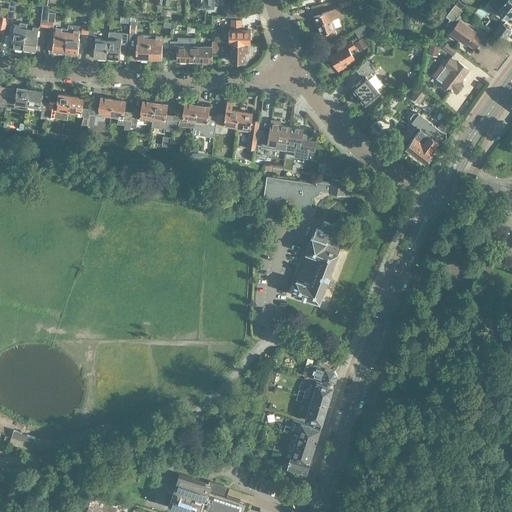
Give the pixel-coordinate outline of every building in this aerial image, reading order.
[(511,0),(505,0),(506,0),(505,0),(498,0),(493,7),(501,13),(500,14),(503,17),(504,16),(507,18),(509,16),(511,18),(511,0)] [(224,4),(224,16),(237,16),(237,10),(230,10),(230,4),(224,4)] [(447,23),(450,26),(448,29),(450,31),(450,32),(466,44),(468,43),(475,48),(476,47),(479,49),(483,43),(480,41),(482,39),(474,34),(475,32),(459,20),(462,16),(459,14),(462,10),(455,4),(447,16),(450,19),(447,23)] [(43,5),(40,26),(47,27),(49,12),(50,6),(43,5)] [(338,7),(313,16),(320,35),(321,34),(323,39),(330,36),(328,32),(335,29),(331,19),(341,16),(338,7)] [(8,17),(7,22),(13,23),(15,11),(9,10),(8,17)] [(55,22),(56,13),(49,12),(47,27),(53,28),(54,22),(55,22)] [(109,40),(107,57),(120,58),(122,39),(129,40),(131,18),(123,17),(122,33),(114,32),(114,41),(109,40)] [(230,19),(230,41),(230,42),(248,42),(249,42),(249,39),(251,39),(251,34),(250,32),(250,29),(241,29),(241,19),(230,19)] [(511,29),(501,21),(493,32),(504,41),(511,29)] [(20,22),(20,25),(15,24),(14,32),(13,32),(11,46),(15,47),(15,49),(21,50),(22,48),(23,48),(26,28),(27,23),(20,22)] [(368,23),(354,30),(359,38),(372,30),(368,23)] [(68,32),(65,52),(79,53),(80,39),(79,38),(80,32),(81,32),(81,33),(88,34),(89,29),(89,25),(82,25),(82,26),(68,25),(68,29),(68,32)] [(26,28),(23,48),(36,50),(39,36),(38,36),(39,28),(33,27),(32,29),(26,28)] [(68,29),(62,29),(55,28),(55,36),(54,36),(52,50),(57,51),(57,53),(64,54),(64,52),(65,52),(68,32),(68,29)] [(148,58),(149,58),(150,38),(144,38),(144,35),(138,35),(138,43),(137,43),(136,57),(141,58),(141,60),(148,60),(148,58)] [(150,38),(149,58),(162,59),(163,44),(162,44),(162,36),(156,36),(156,38),(150,38)] [(106,57),(107,57),(109,40),(100,40),(100,37),(96,37),(94,56),(99,56),(98,59),(105,59),(106,57)] [(355,43),(359,51),(368,46),(363,38),(355,43)] [(178,44),(178,40),(170,40),(170,52),(177,52),(177,60),(188,60),(188,61),(194,61),(195,42),(188,42),(188,45),(178,44)] [(195,42),(194,61),(200,62),(200,60),(211,61),(211,52),(219,52),(219,41),(211,41),(211,45),(200,45),(200,42),(195,42)] [(219,41),(219,52),(225,53),(225,48),(231,48),(231,61),(234,61),(235,62),(240,62),(241,61),(244,61),(244,52),(248,52),(248,42),(230,42),(230,41),(219,41)] [(357,47),(353,41),(339,48),(340,50),(330,56),(339,71),(347,66),(345,64),(356,58),(351,51),(357,47)] [(443,48),(453,55),(457,50),(447,43),(443,48)] [(437,56),(439,47),(430,45),(428,54),(437,56)] [(436,78),(442,82),(442,83),(451,89),(450,90),(452,92),(453,90),(457,93),(463,84),(459,82),(469,69),(458,61),(457,62),(450,57),(445,65),(445,66),(436,78)] [(351,87),(365,104),(379,92),(376,89),(382,84),(374,74),(372,75),(370,72),(374,69),(367,60),(357,70),(363,77),(351,87)] [(7,98),(6,106),(27,109),(27,107),(30,89),(17,87),(15,99),(7,98)] [(419,103),(427,94),(418,87),(410,96),(419,103)] [(42,91),(30,89),(27,107),(42,109),(41,118),(47,118),(47,116),(49,105),(40,104),(42,91)] [(49,105),(47,116),(53,117),(53,114),(61,115),(61,116),(68,117),(69,111),(71,96),(58,94),(56,106),(49,105)] [(69,111),(76,112),(76,115),(83,116),(82,124),(88,125),(90,112),(82,111),(84,97),(71,96),(69,111)] [(90,112),(88,125),(88,128),(89,128),(90,125),(94,126),(96,115),(102,116),(103,114),(111,115),(113,99),(100,97),(98,110),(90,109),(90,112)] [(113,99),(111,115),(118,116),(117,119),(118,119),(118,124),(125,125),(124,130),(129,131),(131,124),(132,115),(124,113),(126,101),(113,99)] [(132,111),(132,115),(131,124),(136,125),(137,119),(152,121),(154,103),(142,101),(140,112),(132,111)] [(217,116),(215,131),(223,132),(226,133),(226,132),(227,132),(227,131),(228,126),(237,127),(239,111),(232,110),(233,102),(227,101),(225,115),(217,114),(217,116)] [(154,103),(152,121),(152,127),(167,129),(167,130),(172,131),(173,129),(172,129),(174,118),(165,117),(167,104),(154,103)] [(172,129),(173,129),(178,129),(178,126),(194,127),(197,105),(184,103),(182,115),(174,114),(174,118),(172,129)] [(194,127),(194,128),(208,135),(207,135),(214,137),(215,131),(217,116),(209,115),(210,107),(197,105),(194,127)] [(239,111),(237,127),(250,129),(248,138),(257,139),(259,121),(251,119),(252,113),(239,111)] [(420,129),(407,146),(417,153),(425,160),(439,143),(442,143),(446,137),(445,134),(446,133),(443,131),(445,129),(445,127),(441,124),(439,124),(437,127),(419,112),(413,113),(410,117),(411,122),(420,129)] [(277,141),(286,143),(289,127),(280,125),(281,121),(270,120),(267,144),(277,146),(277,141)] [(289,127),(286,143),(295,144),(295,148),(314,151),(316,141),(301,139),(303,128),(289,127)] [(333,159),(332,166),(344,168),(345,161),(333,159)] [(267,175),(261,214),(272,215),(272,213),(283,205),(292,206),(302,219),(313,211),(310,208),(312,196),(320,190),(329,192),(345,194),(347,180),(331,178),(331,183),(317,180),(316,183),(267,175)] [(298,280),(293,293),(321,302),(344,238),(337,236),(340,227),(324,221),(321,230),(316,228),(313,237),(312,236),(307,252),(308,253),(298,280)] [(306,364),(302,374),(330,383),(336,381),(338,375),(336,370),(312,363),(314,360),(307,358),(305,364),(306,364)] [(314,390),(312,399),(329,404),(334,387),(312,380),(310,388),(314,390)] [(329,404),(312,399),(306,419),(314,422),(322,424),(329,404)] [(290,430),(298,433),(318,439),(322,424),(314,422),(313,426),(301,422),(301,423),(296,422),(294,428),(285,425),(284,430),(289,432),(290,430)] [(14,430),(13,433),(10,442),(31,449),(35,437),(14,430)] [(318,439),(298,433),(291,456),(311,462),(318,439)] [(311,462),(291,456),(288,455),(286,459),(285,459),(283,465),(307,472),(311,462)] [(241,511),(245,503),(208,491),(210,486),(180,476),(170,506),(188,511),(241,511)]
